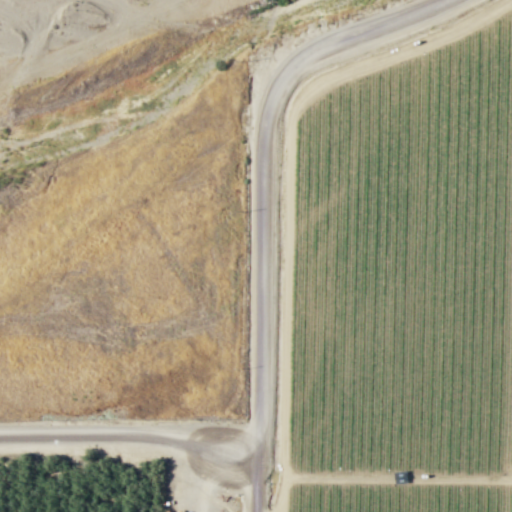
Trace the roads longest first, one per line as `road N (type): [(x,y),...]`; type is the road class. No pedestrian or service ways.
road 1 (track): [(504,0),(434,39),(318,84),(290,110),(279,511)]
road 2 (residential): [(255,511),(268,113),(297,63),(385,25)]
road 3 (track): [(257,440),(0,433)]
road 4 (track): [(283,476),(511,480)]
road 5 (track): [(169,0),(25,69),(0,98)]
